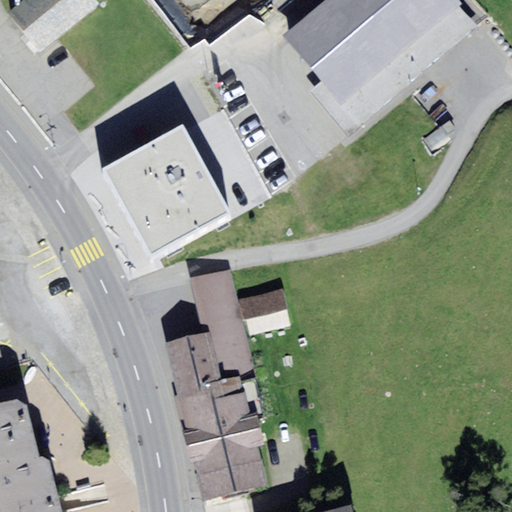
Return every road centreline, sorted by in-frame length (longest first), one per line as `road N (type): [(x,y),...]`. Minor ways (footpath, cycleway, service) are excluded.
road 1 (residential): [(511,92),(471,130),(432,195),(393,224),(353,241),(230,261),(110,299)]
road 2 (residential): [(41,176),(235,29)]
road 3 (primary): [(165,511),(146,408),(110,299)]
road 4 (primary): [(110,299),(41,176)]
road 5 (residential): [(235,29),(321,131)]
